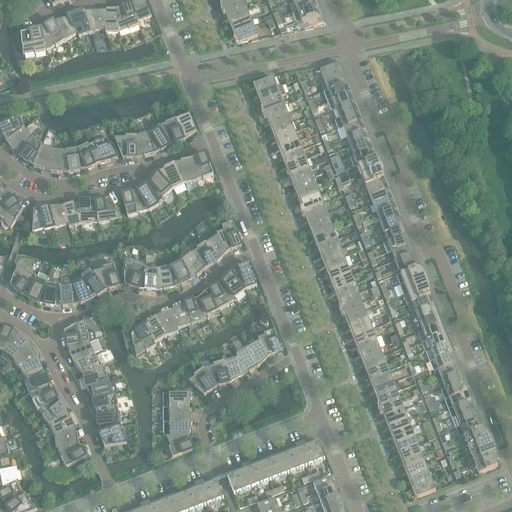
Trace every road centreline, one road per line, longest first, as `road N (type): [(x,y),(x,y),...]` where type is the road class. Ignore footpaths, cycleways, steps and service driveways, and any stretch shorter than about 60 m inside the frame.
road 1 (residential): [(511,438),(498,402),(485,398),(457,327),(463,314),(439,254),(427,251),(390,128),(378,124),(349,48)]
road 2 (residential): [(54,316),(118,295),(170,298),(257,252)]
road 3 (residential): [(348,36),(186,70)]
road 4 (residential): [(191,81),(349,48)]
road 5 (residential): [(211,455),(201,424),(210,404),(297,354)]
road 6 (residential): [(349,48),(489,19)]
road 7 (residential): [(486,7),(348,36)]
road 8 (residential): [(257,252),(213,139)]
